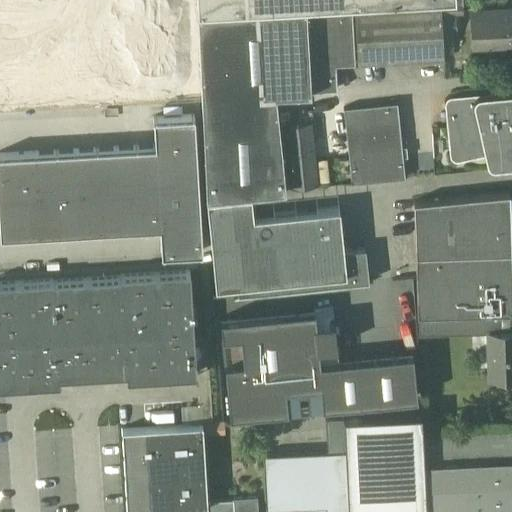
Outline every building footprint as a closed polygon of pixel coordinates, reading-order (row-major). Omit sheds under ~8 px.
[(131,0),(0,0),(0,76),(135,69),(131,0)] [(195,0),(206,196),(285,188),(275,93),(310,91),(305,6),(354,4),(424,0),(195,0)] [(436,0),(354,4),(305,6),(310,91),(336,89),(335,65),(357,63),(443,58),(439,0),(436,0)] [(464,0),(444,0),(445,12),(465,11),(464,0)] [(474,45),(510,43),(508,10),(473,12),(474,45)] [(511,151),(511,90),(511,88),(449,95),(445,98),(444,100),(444,103),(449,154),(450,157),(452,158),(455,159),(457,160),(497,151),(498,155),(511,151)] [(351,183),(404,177),(396,102),(343,108),(351,183)] [(149,144),(0,152),(0,232),(153,224),(155,252),(195,250),(187,114),(147,116),(149,144)] [(313,123),(286,126),(285,126),(291,186),(320,185),(313,123)] [(415,256),(511,253),(509,192),(413,201),(415,256)] [(251,194),(209,199),(218,284),(240,282),(242,295),(325,286),(345,284),(369,281),(365,246),(344,249),(339,207),(253,216),(251,194)] [(511,297),(511,253),(415,256),(417,315),(511,312),(511,297)] [(120,275),(120,276),(126,372),(126,378),(195,373),(189,270),(120,275)] [(59,376),(126,372),(120,276),(53,280),(59,376)] [(59,376),(53,280),(53,279),(0,282),(0,385),(59,382),(59,376)] [(314,311),(221,320),(226,371),(230,415),(417,396),(412,353),(320,362),(314,311)] [(511,312),(417,315),(417,335),(487,333),(488,377),(511,375),(511,312)] [(421,414),(342,418),(343,446),(343,450),(345,488),(346,511),(426,511),(422,435),(421,414)] [(225,422),(128,428),(122,429),(127,511),(234,511),(234,500),(207,502),(202,434),(225,433),(225,422)] [(511,511),(511,429),(422,435),(426,511),(511,511)] [(325,511),(325,489),(345,488),(343,450),(263,454),(266,511),(325,511)]
